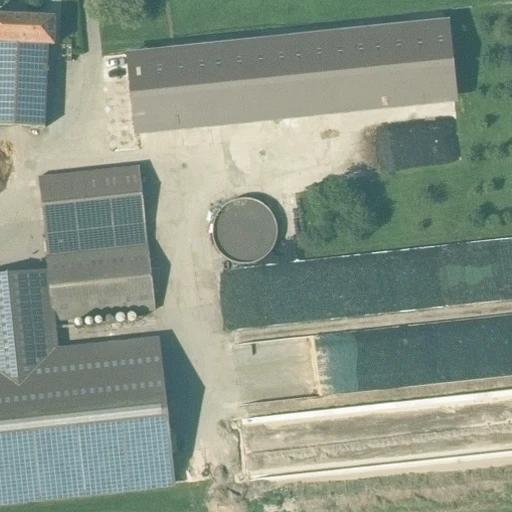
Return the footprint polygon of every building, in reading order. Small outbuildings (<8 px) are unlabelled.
[(55,20),(0,17),(0,45),(48,47),(54,48),(55,20)] [(48,47),(0,45),(0,128),(45,130),(47,74),(49,74),(49,71),(47,71),(48,47)] [(131,55),(101,58),(102,71),(132,68),(131,55)] [(132,68),(102,71),(108,129),(138,127),(132,68)] [(138,127),(108,129),(111,155),(140,152),(138,127)] [(139,168),(38,179),(47,257),(147,246),(139,168)] [(275,246),(277,233),(274,221),(267,210),(256,203),(244,201),(231,203),(221,210),(214,221),(211,234),(214,246),(221,257),(232,264),(244,266),(257,264),(268,256),(275,246)] [(511,240),(478,244),(226,271),(232,332),(511,302),(511,240)] [(147,246),(47,257),(48,274),(53,323),(154,312),(147,246)] [(48,274),(0,278),(0,360),(56,355),(53,323),(48,274)] [(93,327),(94,325),(93,324),(92,322),(91,321),(89,321),(87,321),(86,322),(85,324),(84,326),(85,327),(86,329),(87,330),(89,330),(91,330),(92,329),(93,327)] [(74,325),(73,327),(74,329),(75,330),(77,331),(78,332),(80,331),(82,330),(83,329),(83,327),(82,325),(81,324),(80,323),(78,322),(76,323),(75,324),(74,325)] [(0,360),(0,503),(173,485),(157,344),(56,355),(0,360)]
